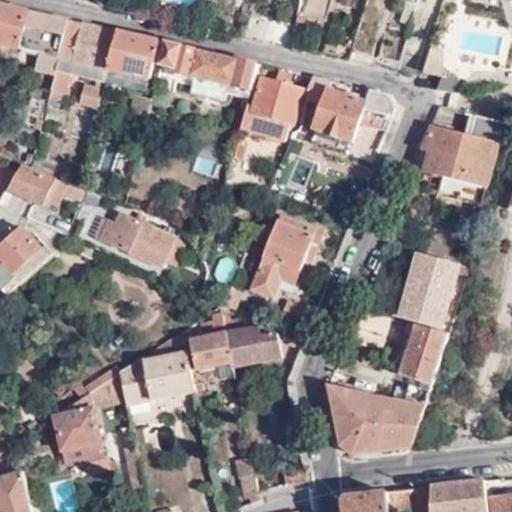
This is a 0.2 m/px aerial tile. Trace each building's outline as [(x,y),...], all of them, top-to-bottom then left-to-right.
[(414,28),(420,5),(410,2),(404,24),(414,28)] [(33,45),(42,13),(0,3),(0,45),(22,51),(25,43),(33,45)] [(247,37),(292,47),(297,24),(252,13),(247,37)] [(62,54),(72,20),(51,15),(43,48),(62,54)] [(99,27),(72,20),(62,54),(61,58),(76,62),(72,74),(105,83),(119,31),(99,27)] [(161,41),(119,31),(105,83),(136,91),(141,77),(151,79),(161,41)] [(262,65),(168,43),(161,67),(253,89),(262,65)] [(67,73),(58,69),(48,103),(58,104),(67,73)] [(295,128),(307,97),(309,91),(266,76),(256,106),(249,105),(242,127),(285,143),(292,127),(295,128)] [(333,81),(313,76),(309,91),(307,97),(324,104),(315,127),(318,129),(314,141),(349,154),(354,142),(381,153),(397,110),(391,94),(375,91),(371,102),(331,92),(333,81)] [(98,108),(103,90),(84,85),(80,103),(98,108)] [(129,110),(131,112),(148,116),(153,98),(134,93),(129,110)] [(478,137),(484,116),(479,115),(473,135),(478,137)] [(503,145),(509,147),(511,137),(511,123),(484,116),(478,137),(473,135),(433,125),(424,149),(431,150),(423,175),(444,180),(442,187),(460,191),(457,201),(486,208),(503,145)] [(77,188),(29,168),(19,164),(7,193),(45,208),(47,205),(60,210),(65,197),(72,200),(77,188)] [(85,191),(77,188),(72,200),(80,203),(85,191)] [(115,226),(106,246),(162,271),(165,265),(175,269),(183,249),(175,239),(173,239),(142,225),(145,220),(137,216),(133,222),(120,215),(115,226)] [(312,262),(323,235),(280,218),(254,292),(278,302),(286,281),(296,285),(305,261),(312,262)] [(97,242),(106,246),(115,226),(105,221),(97,242)] [(0,243),(0,287),(2,290),(16,281),(20,285),(56,255),(46,244),(40,248),(22,227),(0,243)] [(443,327),(459,263),(420,251),(405,316),(443,327)] [(0,302),(2,305),(10,299),(2,290),(0,287),(0,302)] [(247,293),(233,288),(226,307),(239,314),(247,293)] [(311,328),(317,312),(288,300),(281,316),(311,328)] [(381,352),(394,317),(362,309),(349,340),(381,352)] [(226,325),(223,310),(217,313),(220,337),(196,341),(201,371),(234,365),(226,325)] [(393,371),(432,383),(449,331),(408,321),(393,371)] [(241,323),(226,325),(234,365),(234,369),(284,359),(279,333),(263,337),(261,328),(243,332),(241,323)] [(198,391),(191,355),(191,351),(145,360),(123,374),(125,375),(131,404),(198,391)] [(88,396),(123,374),(118,366),(83,389),(88,396)] [(74,389),(83,400),(88,396),(83,389),(70,374),(53,388),(62,399),(74,389)] [(98,409),(131,404),(125,375),(123,374),(88,396),(83,400),(56,417),(66,468),(106,460),(98,409)] [(354,456),(410,449),(428,395),(409,391),(398,388),(395,400),(376,395),(379,385),(356,380),(354,391),(333,387),(335,403),(339,428),(341,448),(354,456)] [(428,395),(429,391),(410,385),(409,391),(428,395)] [(330,387),(339,428),(335,403),(333,387),(330,387)] [(410,449),(414,448),(431,392),(429,391),(428,395),(410,449)] [(158,448),(175,444),(171,425),(153,429),(158,448)] [(126,446),(129,461),(141,460),(137,439),(129,440),(130,446),(126,446)] [(11,463),(21,461),(17,443),(6,450),(11,463)] [(236,461),(244,499),(249,497),(260,494),(256,480),(252,457),(236,461)] [(135,499),(148,497),(141,460),(129,461),(133,486),(135,499)] [(133,486),(129,461),(116,463),(120,488),(133,486)] [(309,482),(307,472),(285,475),(287,486),(309,482)] [(0,511),(32,511),(23,475),(0,478),(0,511)] [(433,488),(432,511),(488,511),(485,481),(433,488)] [(389,511),(432,511),(433,488),(388,493),(389,511)] [(343,511),(389,511),(388,493),(342,498),(343,511)] [(261,502),(261,500),(260,494),(249,497),(251,506),(261,502)] [(511,511),(511,498),(496,500),(496,511),(511,511)]
